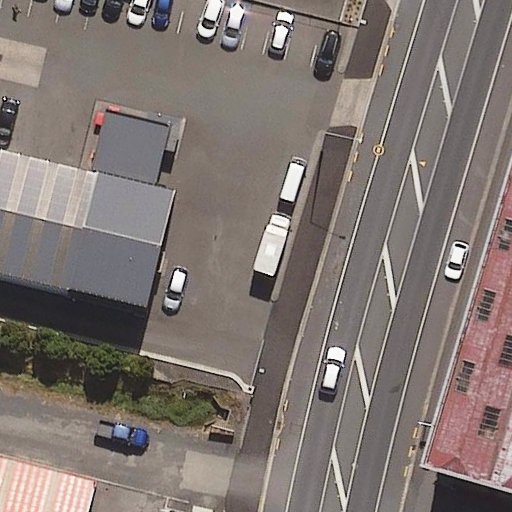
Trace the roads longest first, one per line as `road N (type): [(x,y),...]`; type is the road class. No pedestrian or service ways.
road 1 (secondary): [(501,0),(358,511)]
road 2 (secondary): [(305,511),(381,179),(436,0)]
